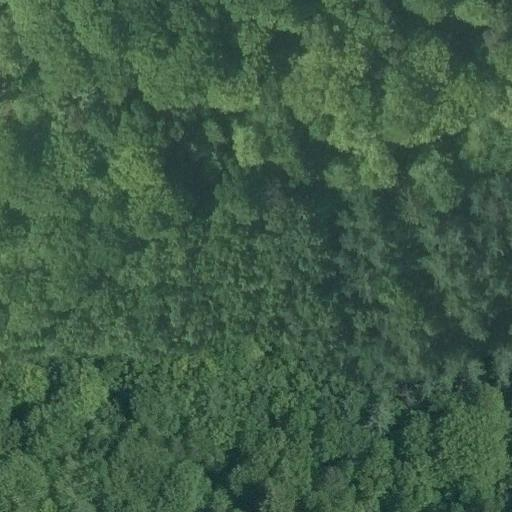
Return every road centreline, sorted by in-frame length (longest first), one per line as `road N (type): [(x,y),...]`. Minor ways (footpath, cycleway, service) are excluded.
road 1 (tertiary): [(0,177),(511,71)]
road 2 (track): [(0,388),(301,445),(511,438)]
